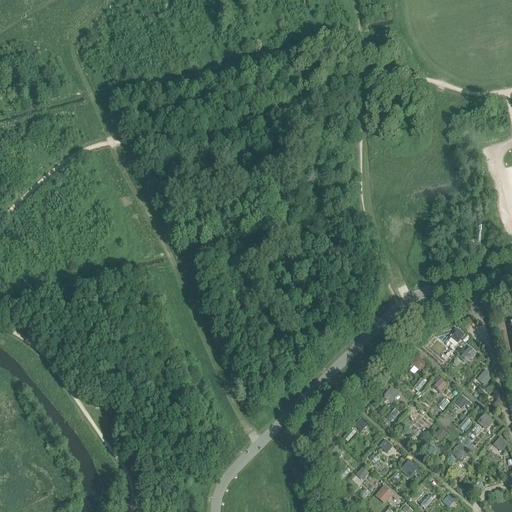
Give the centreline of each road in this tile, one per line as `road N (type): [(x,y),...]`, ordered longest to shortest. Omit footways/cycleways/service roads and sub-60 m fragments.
road 1 (unclassified): [(214,511),(234,467),(399,307),(430,290),(511,270)]
road 2 (track): [(111,140),(257,444)]
